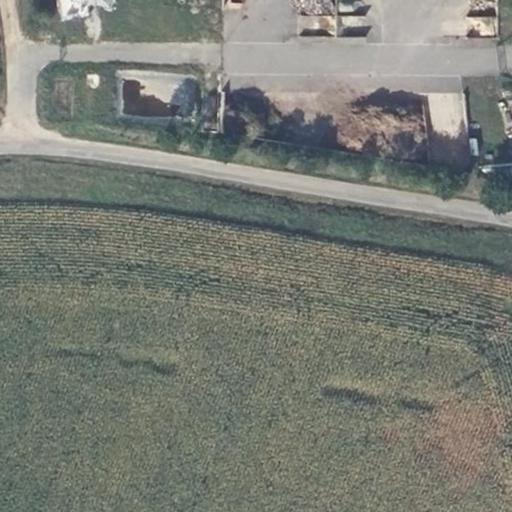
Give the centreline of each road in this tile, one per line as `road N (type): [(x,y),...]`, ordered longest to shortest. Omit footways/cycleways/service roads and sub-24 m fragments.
road 1 (unclassified): [(511,219),(0,146)]
road 2 (track): [(21,145),(8,0)]
